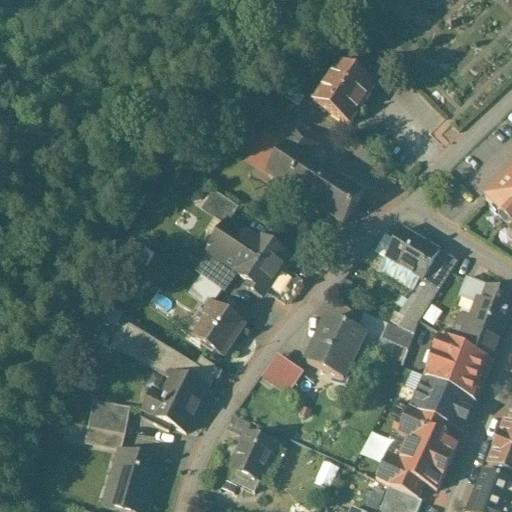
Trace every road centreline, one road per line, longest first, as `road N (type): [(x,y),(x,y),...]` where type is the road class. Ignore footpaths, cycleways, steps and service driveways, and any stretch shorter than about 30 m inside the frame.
road 1 (residential): [(186,511),(229,397),(309,300),(403,208)]
road 2 (residential): [(511,355),(449,511)]
road 3 (residential): [(403,208),(511,95)]
road 4 (residential): [(403,208),(511,272)]
